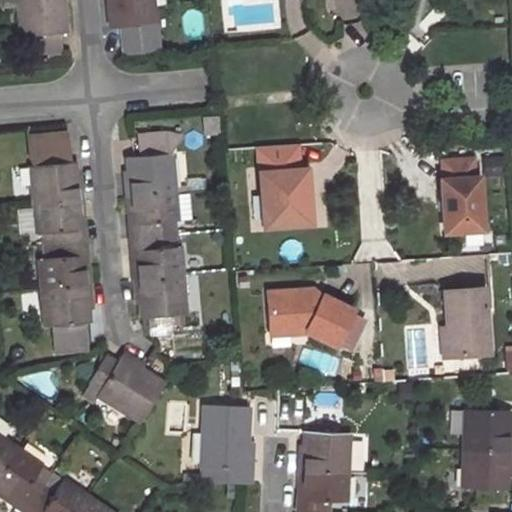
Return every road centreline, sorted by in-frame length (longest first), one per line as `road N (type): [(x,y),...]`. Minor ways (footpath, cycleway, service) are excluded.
road 1 (residential): [(115,333),(94,96)]
road 2 (residential): [(390,70),(361,57),(334,75),(331,91),(353,121),(379,120),(395,102)]
